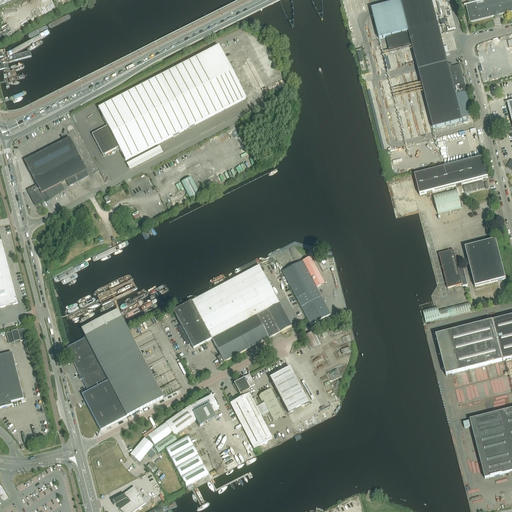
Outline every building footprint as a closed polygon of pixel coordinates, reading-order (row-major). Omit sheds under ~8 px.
[(400,0),(401,2),(371,9),(379,39),(386,38),(390,52),(412,46),(433,129),(462,122),(461,117),(472,114),(466,92),(467,92),(460,65),(452,67),(451,64),(448,65),(438,27),(437,21),(431,0),(400,0)] [(469,0),(471,4),(464,6),(465,6),(466,6),(470,23),(491,18),(496,16),(505,14),(511,12),(511,0),(486,0),(485,0),(469,0)] [(92,134),(103,156),(116,149),(116,150),(119,151),(119,150),(125,161),(246,99),(218,46),(98,109),(107,126),(92,134)] [(404,112),(400,113),(405,130),(408,129),(404,112)] [(36,155),(56,194),(64,191),(65,191),(61,184),(66,181),(69,187),(89,177),(87,174),(86,171),(69,138),(66,140),(36,155)] [(163,154),(160,148),(127,165),(130,170),(163,154)] [(48,199),(50,198),(56,194),(36,155),(24,161),(37,186),(27,191),(35,206),(35,205),(45,200),(46,203),(50,201),(49,201),(48,199)] [(449,188),(488,178),(483,158),(444,168),(414,176),(420,196),(449,188)] [(191,178),(181,183),(190,201),(200,195),(191,178)] [(206,184),(208,188),(217,185),(215,180),(206,184)] [(483,182),(463,187),(465,193),(484,188),(483,182)] [(457,191),(433,197),(438,214),(461,207),(457,191)] [(155,224),(123,241),(128,250),(160,233),(155,224)] [(0,308),(17,304),(1,241),(0,236),(0,308)] [(496,240),(480,244),(465,248),(475,287),(506,279),(496,240)] [(123,241),(95,255),(100,265),(128,251),(123,241)] [(458,269),(454,251),(439,255),(448,289),(462,285),(463,287),(468,286),(463,268),(458,269)] [(310,257),(302,262),(316,288),(324,284),(310,257)] [(88,261),(52,280),(57,289),(93,270),(88,261)] [(302,262),(282,272),(311,325),(330,315),(316,288),(302,262)] [(259,266),(191,302),(173,312),(193,349),(212,340),(220,356),(224,363),(291,327),(259,266)] [(132,279),(62,314),(75,340),(145,304),(132,279)] [(450,309),(452,316),(472,311),(470,304),(450,309)] [(423,311),(426,323),(450,317),(448,310),(439,312),(438,308),(423,311)] [(448,333),(437,336),(447,376),(458,373),(502,361),(511,358),(511,317),(499,320),(498,316),(473,322),(474,327),(448,333)] [(100,431),(163,398),(122,319),(86,338),(65,349),(80,377),(81,380),(82,380),(88,392),(82,395),(100,431)] [(9,345),(26,340),(24,329),(6,334),(9,345)] [(328,336),(324,329),(319,331),(323,339),(328,336)] [(303,337),(308,346),(310,351),(321,345),(314,331),(303,337)] [(0,356),(0,408),(11,406),(11,403),(23,400),(12,354),(0,356)] [(240,399),(230,404),(254,449),(272,439),(260,417),(267,413),(272,422),(285,415),(278,401),(281,400),(288,414),(308,404),(290,368),(270,379),(279,398),(277,399),(272,389),(258,396),(259,397),(261,402),(263,404),(255,408),(248,395),(250,394),(248,391),(250,391),(250,390),(247,386),(248,386),(249,388),(255,385),(253,383),(250,385),(249,383),(253,381),(251,379),(247,381),(247,380),(251,377),(249,375),(244,378),(245,380),(244,381),(244,379),(234,384),(234,385),(234,384),(240,396),(241,395),(242,398),(240,399)] [(170,421),(178,433),(196,421),(199,427),(216,419),(212,412),(218,409),(211,396),(189,407),(186,409),(170,421)] [(511,409),(470,420),(485,479),(511,472),(511,409)] [(178,433),(170,421),(144,439),(130,455),(139,463),(154,446),(173,433),(175,436),(178,433)] [(172,434),(154,447),(158,453),(177,440),(174,436),(172,434)] [(187,437),(165,449),(186,487),(208,475),(187,437)] [(155,454),(151,450),(147,454),(151,458),(155,454)] [(124,495),(123,495),(112,501),(114,506),(117,504),(121,509),(120,510),(121,511),(134,511),(146,504),(134,488),(124,495)]
